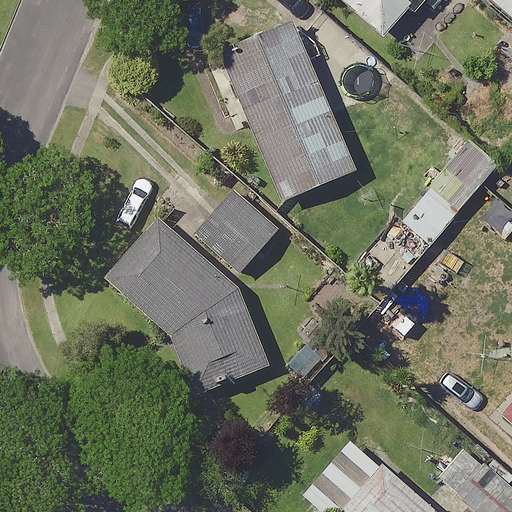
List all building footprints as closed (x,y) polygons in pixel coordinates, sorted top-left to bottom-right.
[(338,0),(385,41),(412,11),(421,19),(437,0),(338,0)] [(293,25),(220,54),(282,207),(356,177),(293,25)] [(402,220),(430,244),(496,167),(468,143),(402,220)] [(282,233),(234,192),(196,235),(245,277),(282,233)] [(238,289),(159,221),(108,280),(174,339),(197,398),(272,366),(238,289)] [(506,314),(477,286),(453,311),(481,339),(506,314)] [(511,406),(503,418),(511,424),(511,406)] [(511,511),(511,488),(450,443),(425,478),(471,511),(511,511)] [(342,511),(436,511),(381,466),(342,511)]
